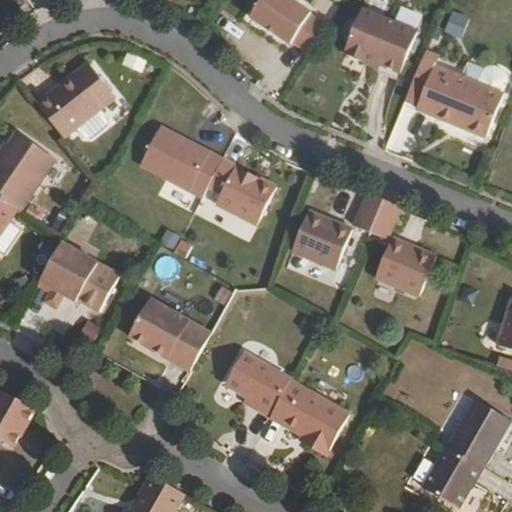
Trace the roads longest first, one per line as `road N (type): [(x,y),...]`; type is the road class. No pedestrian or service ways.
road 1 (residential): [(0,71),(33,45),(100,14),(205,56),(264,123),(320,156),(511,225)]
road 2 (residential): [(93,435),(141,462),(159,446),(259,511)]
road 3 (residential): [(0,361),(33,380),(51,411),(93,435)]
